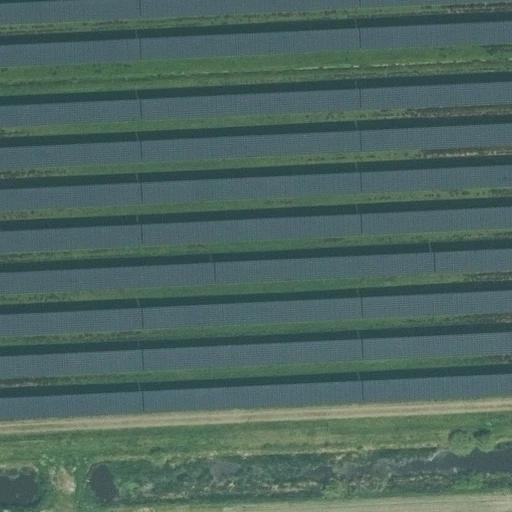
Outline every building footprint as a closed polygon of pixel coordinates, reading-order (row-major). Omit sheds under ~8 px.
[(0,0),(0,23),(123,18),(122,0),(0,0)] [(0,64),(124,58),(123,36),(0,42),(0,64)] [(0,126),(126,121),(125,97),(0,102),(0,126)] [(0,167),(127,163),(126,139),(0,144),(0,167)] [(0,209),(127,204),(126,181),(0,186),(0,209)] [(0,250),(128,244),(127,222),(0,227),(0,250)] [(173,239),(170,223),(158,225),(161,241),(173,239)]
